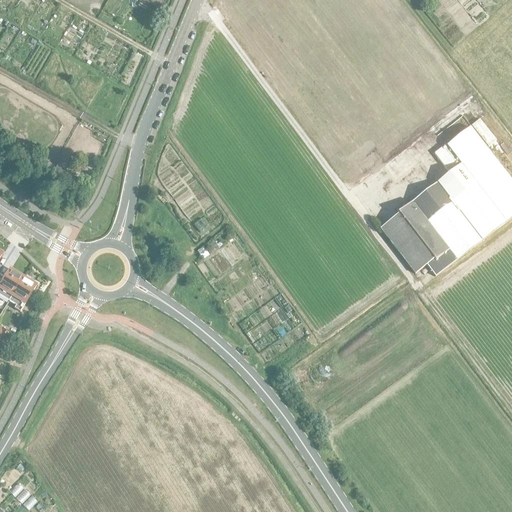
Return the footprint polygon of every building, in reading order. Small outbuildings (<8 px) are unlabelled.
[(399,216),(380,230),(415,275),(426,266),(435,278),(506,223),(511,218),(511,182),(486,149),(470,128),(446,147),(461,165),(437,183),(397,214),(399,216)] [(445,146),(434,154),(449,173),(459,165),(445,146)] [(5,292),(12,296),(12,297),(24,278),(22,277),(23,276),(17,273),(17,274),(11,270),(0,287),(0,293),(4,295),(5,292)] [(25,279),(24,278),(12,297),(12,296),(9,301),(16,306),(14,309),(20,313),(37,286),(30,282),(31,281),(26,278),(25,279)] [(0,331),(0,343),(2,346),(11,336),(3,328),(2,329),(0,331)]
